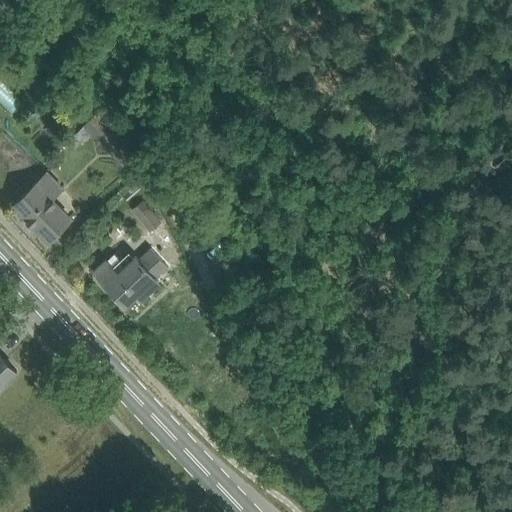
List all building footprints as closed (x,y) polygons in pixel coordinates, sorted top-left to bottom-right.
[(0,101),(9,112),(24,100),(0,69),(0,101)] [(87,126),(129,170),(142,157),(100,113),(87,126)] [(36,183),(14,203),(49,239),(70,218),(48,195),(61,183),(49,171),(36,183)] [(141,187),(134,178),(127,184),(134,192),(141,187)] [(143,199),(132,209),(150,229),(161,220),(143,199)] [(126,304),(137,293),(141,297),(161,278),(159,276),(170,266),(151,247),(139,258),(135,254),(118,270),(107,259),(95,271),(126,304)] [(0,386),(18,369),(0,350),(0,386)]
